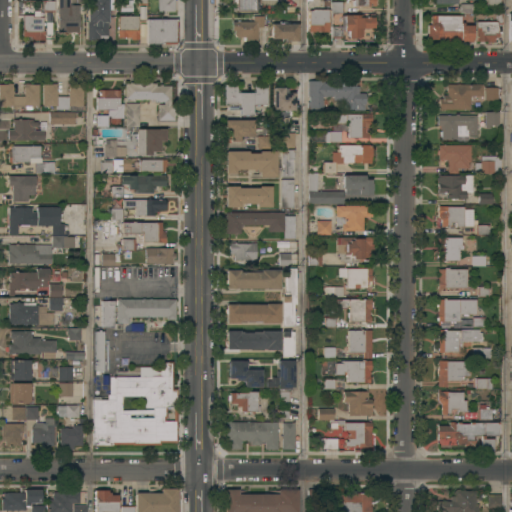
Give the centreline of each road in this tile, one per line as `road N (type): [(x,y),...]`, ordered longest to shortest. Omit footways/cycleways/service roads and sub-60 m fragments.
road 1 (residential): [(408,511),(407,0)]
road 2 (residential): [(511,472),(0,473)]
road 3 (tertiary): [(201,410),(201,63)]
road 4 (residential): [(511,62),(201,63)]
road 5 (residential): [(201,63),(0,61)]
